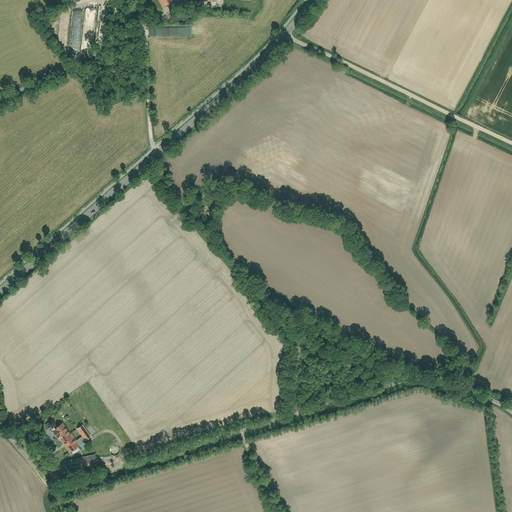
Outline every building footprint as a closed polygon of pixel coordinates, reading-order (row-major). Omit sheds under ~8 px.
[(180,15),(178,17),(179,22),(181,24),(185,25),(188,23),(190,21),(189,17),(187,14),(182,13),(180,15)] [(65,423),(55,431),(70,453),(81,445),(65,423)] [(84,425),(78,430),(86,441),(92,436),(84,425)] [(66,462),(69,474),(98,467),(95,455),(66,462)] [(57,466),(49,471),(55,480),(62,475),(57,466)]
